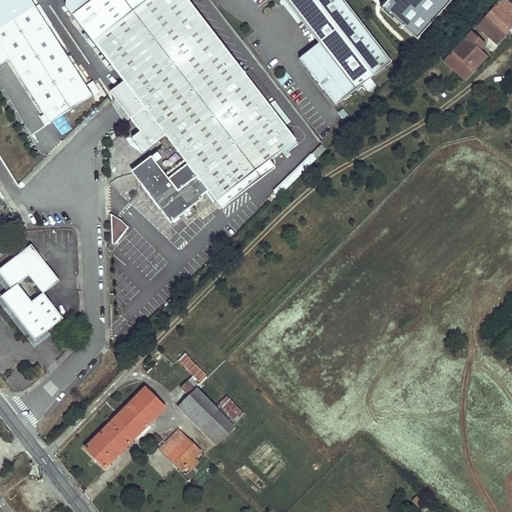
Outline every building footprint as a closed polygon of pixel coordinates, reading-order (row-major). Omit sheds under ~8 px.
[(123,83),(143,110),(129,120),(139,134),(131,140),(139,150),(142,154),(163,138),(180,160),(183,164),(195,180),(175,194),(163,178),(176,168),(174,165),(162,149),(142,164),(146,170),(141,174),(145,181),(139,186),(168,225),(181,215),(185,221),(195,215),(190,208),(201,200),(199,198),(191,187),(197,182),(205,194),(213,204),(294,144),(186,0),(92,0),(86,5),(72,15),(123,83)] [(344,0),(286,0),(320,43),(300,58),(336,105),(364,84),(371,79),(392,62),(344,0)] [(91,97),(35,7),(0,28),(0,65),(8,60),(43,116),(47,122),(48,124),(91,97)] [(503,30),(508,35),(511,30),(511,19),(498,7),(488,17),(503,30)] [(488,17),(487,17),(476,29),(491,42),(503,30),(488,17)] [(457,51),(475,69),(487,56),(476,45),(479,41),(472,35),(457,51)] [(475,69),(457,51),(448,61),(466,78),(475,69)] [(376,86),(371,79),(364,84),(369,91),(376,86)] [(109,94),(129,120),(143,110),(123,83),(109,94)] [(111,104),(106,99),(96,110),(100,114),(111,104)] [(47,122),(43,116),(39,118),(43,124),(47,122)] [(319,149),(272,196),(277,200),(324,153),(319,149)] [(183,164),(180,160),(174,165),(176,168),(183,164)] [(146,170),(142,164),(129,173),(139,186),(145,181),(141,174),(146,170)] [(205,194),(197,182),(191,187),(199,198),(205,194)] [(118,222),(112,221),(113,247),(116,247),(125,229),(118,222)] [(0,270),(0,274),(12,289),(9,291),(1,298),(9,307),(15,316),(35,342),(48,332),(63,320),(44,294),(60,282),(32,246),(0,270)] [(12,289),(0,274),(0,279),(9,291),(12,289)] [(9,307),(1,298),(0,298),(0,301),(6,309),(9,307)] [(15,316),(9,307),(6,309),(5,310),(12,319),(13,318),(15,316)] [(35,342),(15,316),(13,318),(35,346),(50,334),(48,332),(35,342)] [(201,383),(201,384),(209,377),(185,353),(178,360),(194,376),(201,383)] [(190,380),(196,387),(201,383),(194,376),(190,380)] [(209,377),(201,384),(221,404),(228,397),(228,396),(209,377)] [(186,400),(196,390),(195,388),(196,387),(190,380),(179,392),(186,400)] [(201,384),(197,388),(218,409),(233,425),(245,414),(228,397),(221,404),(201,384)] [(165,406),(147,388),(129,405),(86,448),(105,467),(148,424),(165,406)] [(218,409),(197,388),(196,390),(186,400),(179,407),(200,428),(218,409)] [(218,409),(200,428),(216,444),(235,426),(233,425),(218,409)] [(201,451),(189,439),(178,428),(159,447),(182,470),(196,456),(201,451)] [(245,464),(236,471),(256,493),(264,486),(245,464)] [(410,502),(420,511),(422,511),(427,508),(416,497),(410,502)]
